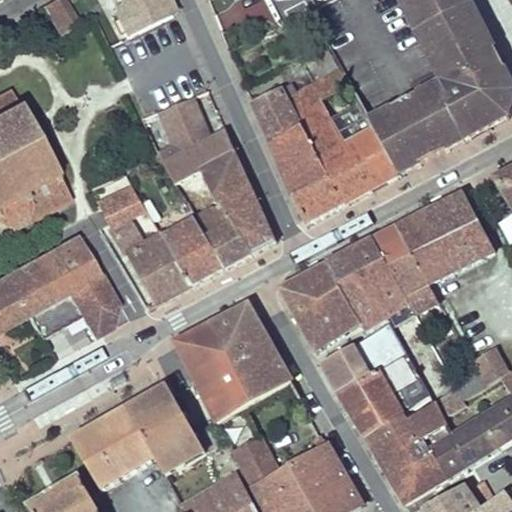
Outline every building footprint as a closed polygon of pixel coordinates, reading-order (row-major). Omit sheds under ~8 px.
[(65,0),(58,0),(43,8),(61,38),(81,27),(65,0)] [(118,0),(121,5),(115,17),(126,38),(142,30),(174,16),(167,0),(118,0)] [(256,29),(273,24),(264,0),(253,0),(219,12),(228,37),(255,28),(256,29)] [(417,96),(370,120),(401,177),(511,116),(511,114),(511,82),(470,0),(399,0),(438,75),(442,83),(417,96)] [(305,14),(296,18),(303,31),(312,26),(305,14)] [(311,56),(318,71),(333,63),(334,63),(327,48),(311,56)] [(291,89),(254,106),(270,145),(305,127),(297,114),(322,102),(351,87),(341,68),(337,70),(333,63),(318,71),(323,79),(295,96),(291,89)] [(438,75),(413,88),(417,96),(442,83),(438,75)] [(0,227),(15,231),(68,202),(10,94),(0,100),(0,227)] [(196,101),(160,115),(175,154),(211,139),(196,101)] [(333,180),(295,201),(308,229),(401,177),(370,120),(363,107),(333,122),(322,102),(297,114),(305,127),(333,180)] [(305,127),(270,145),(294,200),(295,201),(333,180),(305,127)] [(180,160),(164,169),(175,187),(188,180),(192,186),(187,189),(193,201),(198,198),(208,216),(197,222),(226,270),(252,256),(202,173),(236,155),(227,134),(180,160)] [(177,154),(160,163),(164,169),(180,160),(177,154)] [(236,155),(202,173),(252,256),(276,243),(236,155)] [(511,169),(492,180),(511,211),(511,169)] [(126,177),(104,187),(111,201),(133,189),(126,177)] [(133,189),(111,201),(100,206),(102,209),(129,258),(156,308),(190,289),(162,240),(161,238),(145,246),(139,249),(126,224),(132,221),(147,213),(133,189)] [(463,195),(422,216),(453,273),(493,254),(463,195)] [(153,210),(147,213),(153,225),(159,222),(153,210)] [(193,216),(159,234),(161,238),(162,240),(197,222),(193,216)] [(422,216),(396,229),(428,286),(453,273),(422,216)] [(145,246),(132,221),(126,224),(139,249),(145,246)] [(197,222),(162,240),(190,289),(226,270),(197,222)] [(511,222),(500,229),(511,249),(511,248),(511,222)] [(396,229),(372,242),(409,309),(434,296),(428,286),(396,229)] [(80,241),(52,256),(69,295),(67,296),(82,320),(95,340),(113,330),(119,309),(80,241)] [(372,242),(325,266),(360,326),(364,333),(386,319),(392,316),(397,325),(413,316),(409,309),(372,242)] [(52,256),(7,281),(26,318),(67,296),(69,295),(52,256)] [(325,266),(279,290),(315,354),(360,326),(325,266)] [(7,281),(0,284),(0,333),(26,318),(7,281)] [(67,296),(26,318),(41,343),(82,320),(67,296)] [(248,306),(174,345),(217,426),(244,412),(292,385),(248,306)] [(370,377),(339,395),(366,440),(400,418),(430,399),(390,326),(354,348),(370,377)] [(354,348),(321,366),(339,395),(370,377),(354,348)] [(496,352),(472,366),(475,371),(485,389),(501,378),(508,373),(496,352)] [(511,396),(511,402),(450,439),(468,469),(511,442),(511,370),(508,373),(501,378),(511,396)] [(475,371),(452,384),(462,403),(485,389),(475,371)] [(151,399),(127,413),(130,419),(171,397),(168,390),(151,399)] [(171,397),(130,419),(155,461),(165,478),(206,455),(195,437),(171,397)] [(400,418),(366,440),(405,507),(446,482),(427,450),(449,437),(450,436),(443,420),(441,420),(433,405),(404,424),(400,418)] [(244,412),(217,426),(251,490),(278,474),(244,412)] [(127,413),(71,445),(101,492),(155,461),(130,419),(127,413)] [(213,427),(195,437),(206,455),(223,445),(214,428),(213,427)] [(449,437),(427,450),(446,482),(460,474),(468,469),(450,439),(449,437)] [(318,451),(278,474),(298,511),(358,511),(363,509),(324,440),(315,445),(318,451)] [(298,511),(278,474),(251,490),(262,511),(298,511)] [(256,511),(237,477),(182,508),(184,511),(256,511)] [(97,511),(79,479),(27,509),(29,511),(97,511)] [(480,484),(470,490),(482,509),(493,502),(480,484)] [(477,511),(510,511),(511,511),(511,488),(493,502),(482,509),(478,511),(477,511)] [(465,490),(425,511),(477,511),(478,511),(465,490)]
